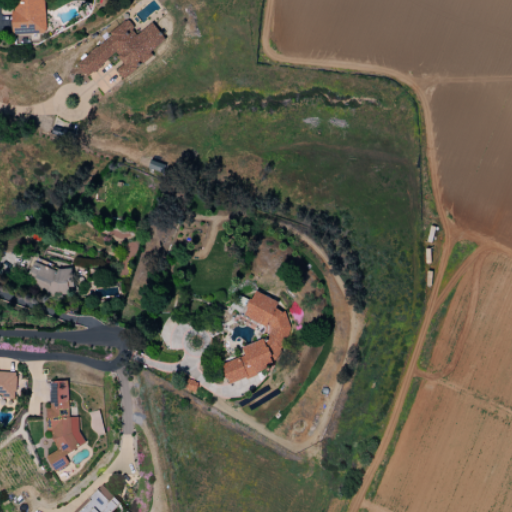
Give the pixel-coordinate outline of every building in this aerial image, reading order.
[(12,0),(14,35),(44,34),(42,0),(12,0)] [(75,64),(87,78),(115,54),(124,64),(116,71),(123,79),(167,41),(151,22),(138,34),(127,20),(75,64)] [(64,298),(72,274),(33,261),(25,284),(64,298)] [(228,384),(266,372),(268,362),(283,357),(291,329),(285,312),(276,309),(279,300),(252,293),(245,319),(268,326),(270,330),(268,338),(241,347),(244,356),(221,364),(228,384)] [(16,373),(0,372),(0,396),(15,397),(16,373)] [(69,418),(67,381),(50,382),(51,402),(46,405),(47,427),(52,436),(52,439),(58,450),(46,456),(55,472),(70,464),(65,455),(86,444),(78,430),(78,417),(69,418)]
